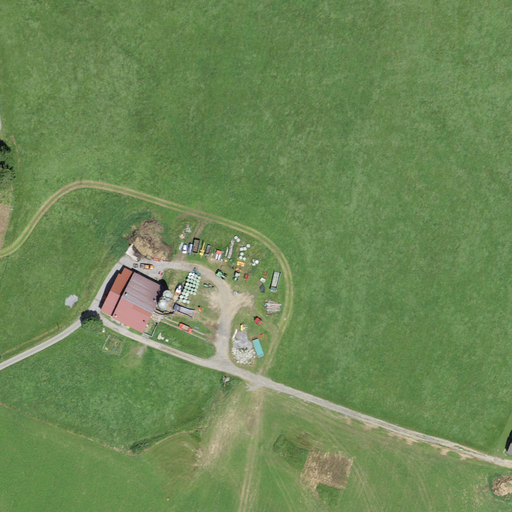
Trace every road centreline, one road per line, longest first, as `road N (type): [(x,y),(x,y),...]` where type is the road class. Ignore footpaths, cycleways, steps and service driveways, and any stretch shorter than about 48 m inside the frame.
road 1 (track): [(511,465),(135,338),(93,313),(0,367)]
road 2 (track): [(260,381),(289,286),(280,256),(245,229),(91,183),(57,194),(16,246),(0,254)]
road 3 (track): [(218,366),(226,299),(211,275),(122,264),(93,313)]
